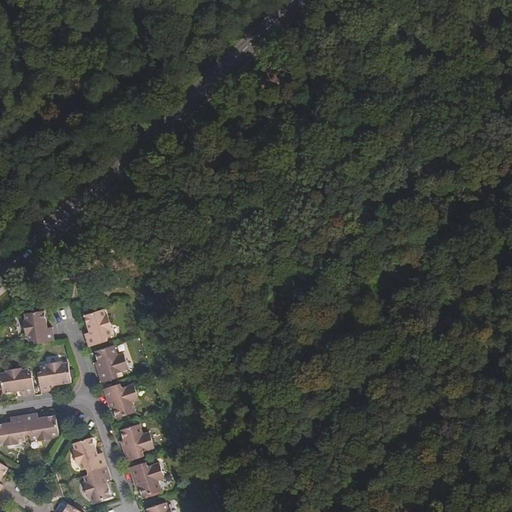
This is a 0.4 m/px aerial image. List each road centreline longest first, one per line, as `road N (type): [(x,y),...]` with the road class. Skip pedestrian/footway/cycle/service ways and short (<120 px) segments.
road 1 (secondary): [(0,275),(299,0)]
road 2 (residential): [(92,395),(130,511)]
